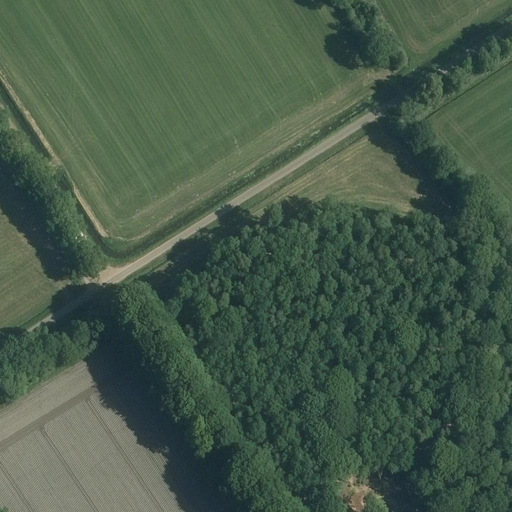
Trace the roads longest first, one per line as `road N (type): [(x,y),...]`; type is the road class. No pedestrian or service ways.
road 1 (unclassified): [(0,351),(511,25)]
road 2 (track): [(0,111),(261,511)]
road 3 (track): [(474,511),(487,233),(391,103)]
